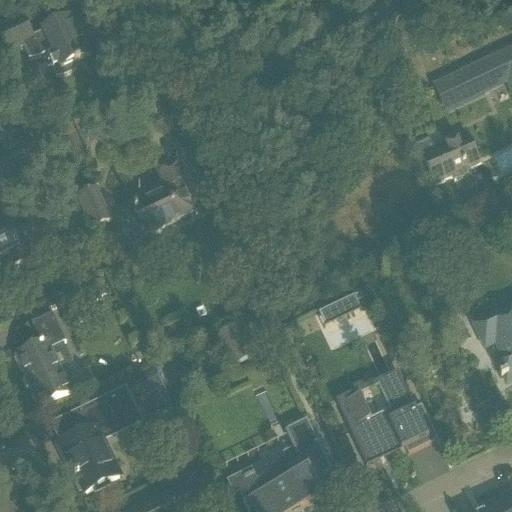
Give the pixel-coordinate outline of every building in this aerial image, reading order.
[(22,46),(29,62),(30,62),(33,61),(35,61),(38,60),(40,59),(42,58),(44,57),(45,56),(56,79),(59,79),(61,79),(64,78),(66,78),(69,77),(71,75),(73,74),(75,72),(77,71),(78,69),(76,67),(80,65),(79,64),(90,59),(79,34),(84,32),(77,18),(33,38),(23,18),(0,28),(0,39),(6,53),(22,46)] [(437,88),(448,112),(483,96),(481,92),(505,81),(511,96),(511,63),(508,66),(504,57),(437,88)] [(416,147),(435,188),(452,180),(454,185),(472,177),(470,172),(481,168),(467,136),(432,152),(428,141),(416,147)] [(131,208),(145,238),(197,214),(187,193),(178,163),(157,169),(163,192),(131,208)] [(76,199),(92,232),(112,223),(96,189),(76,199)] [(0,258),(10,254),(15,265),(52,247),(39,224),(18,235),(24,245),(18,248),(8,226),(0,230),(0,258)] [(240,288),(252,316),(270,308),(258,280),(240,288)] [(90,288),(96,303),(108,298),(101,283),(90,288)] [(355,297),(318,314),(324,327),(361,310),(355,297)] [(511,308),(472,327),(479,343),(483,341),(486,348),(497,343),(505,359),(494,364),(501,377),(499,379),(501,382),(505,380),(508,385),(511,382),(511,308)] [(51,351),(66,344),(52,316),(20,331),(22,336),(18,338),(25,353),(15,358),(19,365),(15,366),(19,374),(22,373),(40,410),(72,395),(51,351)] [(211,338),(226,372),(255,359),(240,325),(211,338)] [(154,334),(147,338),(154,350),(161,346),(154,334)] [(150,374),(136,382),(145,398),(160,390),(163,388),(153,372),(150,374)] [(358,401),(338,410),(356,448),(363,445),(370,461),(399,447),(400,451),(404,449),(408,458),(438,443),(421,408),(414,412),(401,386),(382,395),(391,415),(371,425),(366,416),(365,417),(358,401)] [(91,433),(59,448),(66,464),(68,462),(75,477),(73,478),(74,481),(77,480),(85,497),(93,493),(94,495),(109,488),(108,486),(119,480),(100,439),(119,430),(116,423),(137,413),(125,390),(103,401),(105,405),(83,416),(91,433)] [(335,485),(306,425),(285,435),(296,456),(234,487),(245,509),(249,507),(251,511),(299,511),(319,502),(316,495),(335,485)] [(242,472),(289,451),(284,441),(238,462),(242,472)] [(202,511),(204,511),(192,486),(155,504),(139,511),(202,511)] [(511,511),(511,500),(487,511),(511,511)]
